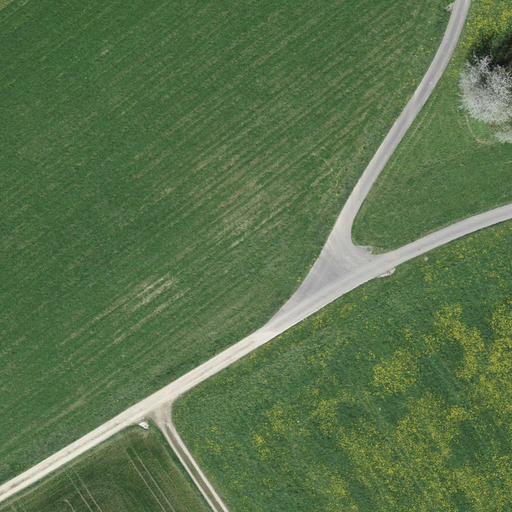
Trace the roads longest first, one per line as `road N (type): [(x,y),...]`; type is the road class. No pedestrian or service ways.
road 1 (track): [(511,210),(306,299),(269,331),(0,495)]
road 2 (track): [(306,299),(427,87),(464,0)]
road 3 (track): [(151,404),(224,511)]
